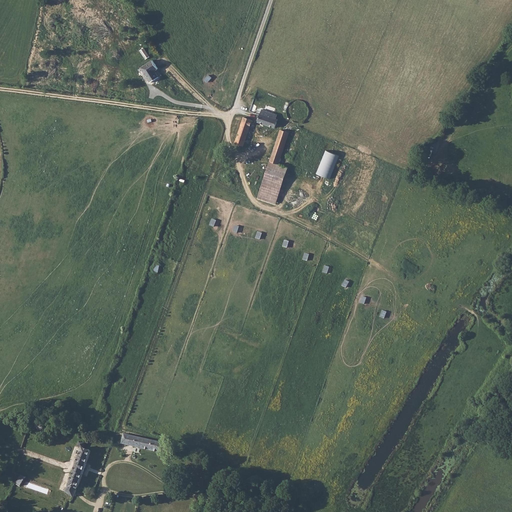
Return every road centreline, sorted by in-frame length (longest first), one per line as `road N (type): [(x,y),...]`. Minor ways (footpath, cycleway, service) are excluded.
road 1 (track): [(389,276),(249,198),(228,119),(270,0)]
road 2 (track): [(257,511),(175,490),(131,462),(115,461),(105,471),(109,489),(132,496),(165,491)]
road 3 (track): [(228,119),(0,91)]
